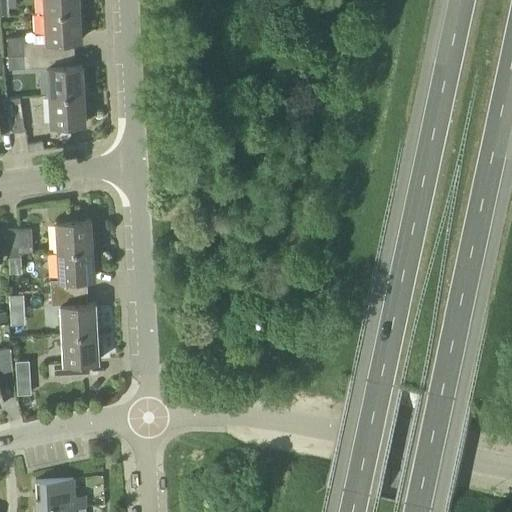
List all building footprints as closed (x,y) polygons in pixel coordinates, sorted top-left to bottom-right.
[(42,0),(43,12),(78,10),(77,0),(42,0)] [(79,40),(78,10),(43,12),(45,41),(24,42),(24,38),(6,38),(7,57),(23,56),(64,54),(63,41),(79,40)] [(64,54),(23,56),(24,67),(46,66),(48,95),(82,94),(81,65),(64,65),(64,54)] [(82,94),(48,95),(49,124),(84,123),(82,94)] [(6,98),(11,131),(23,129),(18,97),(6,98)] [(54,222),(56,250),(91,248),(89,220),(54,222)] [(5,229),(7,257),(19,256),(19,253),(31,251),(30,228),(5,229)] [(49,280),(49,292),(76,290),(76,278),(92,277),(91,248),(56,250),(58,279),(49,280)] [(59,305),(60,333),(95,331),(93,303),(77,304),(76,290),(49,292),(50,305),(59,305)] [(22,294),(8,295),(9,309),(23,309),(22,294)] [(95,331),(60,333),(62,362),(48,363),(48,376),(81,374),(81,362),(97,361),(95,331)] [(0,371),(11,369),(10,348),(0,348),(0,371)] [(15,379),(16,396),(30,395),(29,378),(15,379)] [(36,507),(73,506),(83,505),(83,495),(72,496),(72,478),(34,479),(35,507),(36,507)]
